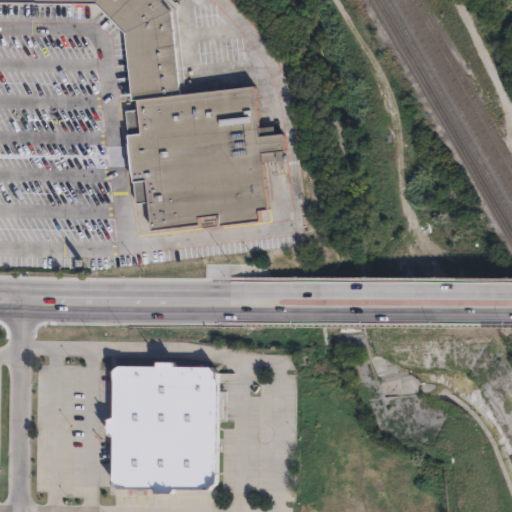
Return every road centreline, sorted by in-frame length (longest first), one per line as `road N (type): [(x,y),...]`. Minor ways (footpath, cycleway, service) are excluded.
road 1 (primary): [(0,299),(266,300)]
road 2 (primary): [(511,288),(279,288),(266,300)]
road 3 (primary): [(266,300),(278,310),(511,310)]
